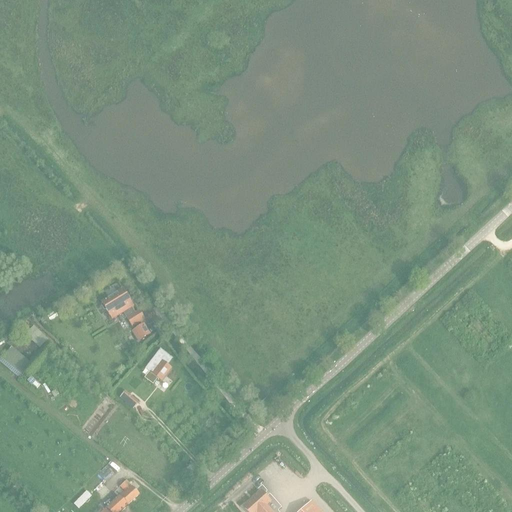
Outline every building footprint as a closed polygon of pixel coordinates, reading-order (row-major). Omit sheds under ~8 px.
[(122,290),(120,292),(114,282),(97,292),(104,302),(102,303),(103,305),(101,306),(105,312),(107,310),(113,319),(126,311),(130,317),(127,319),(131,326),(144,318),(139,311),(136,313),(131,307),(132,306),(122,290)] [(27,340),(35,352),(46,344),(38,332),(27,340)] [(0,360),(0,362),(18,378),(31,363),(11,347),(0,360)] [(157,379),(162,382),(172,369),(161,360),(152,372),(150,370),(144,378),(152,384),(157,379)] [(131,397),(125,403),(133,409),(138,403),(131,397)] [(91,490),(112,511),(121,503),(100,481),(91,490)] [(119,498),(126,506),(139,495),(126,481),(120,486),(125,492),(119,498)] [(272,511),(267,505),(271,502),(261,490),(242,507),(246,511),(272,511)] [(320,511),(311,501),(298,511),(320,511)]
